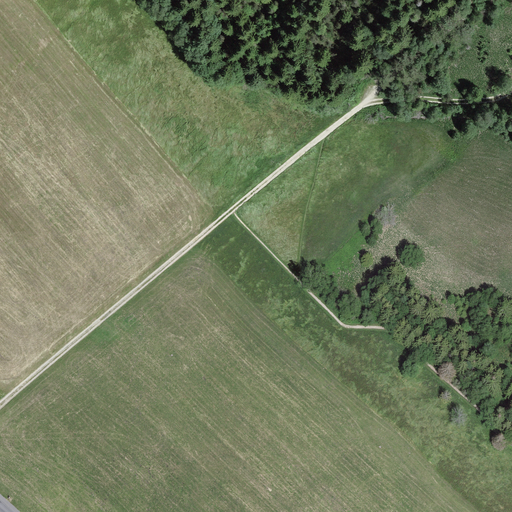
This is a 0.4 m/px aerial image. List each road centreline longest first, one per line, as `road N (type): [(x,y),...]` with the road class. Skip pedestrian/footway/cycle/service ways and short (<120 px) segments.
road 1 (track): [(0,405),(230,214)]
road 2 (track): [(230,214),(359,107)]
road 3 (track): [(359,107),(410,99),(497,102),(511,93)]
